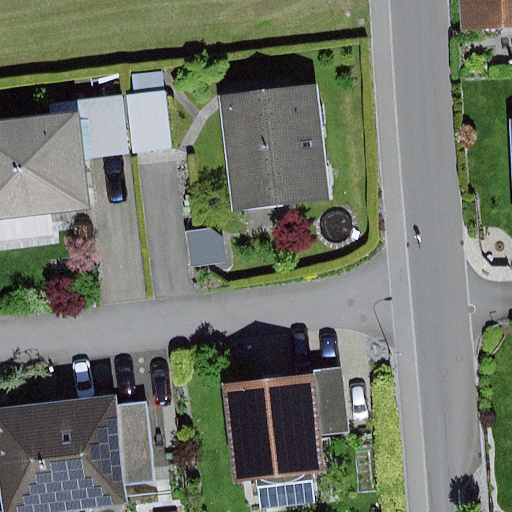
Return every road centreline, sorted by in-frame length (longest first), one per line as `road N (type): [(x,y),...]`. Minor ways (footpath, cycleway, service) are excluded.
road 1 (residential): [(0,344),(442,297)]
road 2 (residential): [(442,297),(422,0)]
road 3 (residential): [(453,511),(443,307)]
